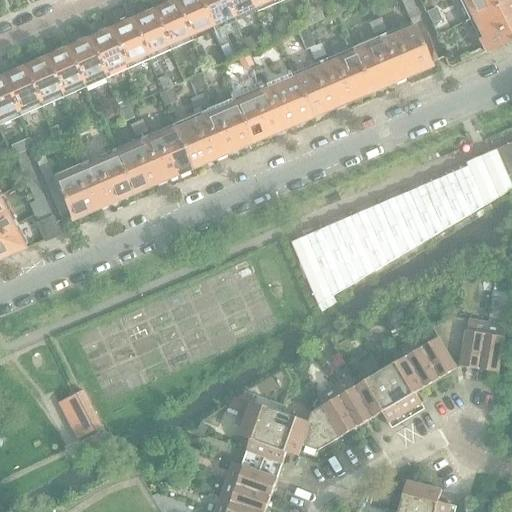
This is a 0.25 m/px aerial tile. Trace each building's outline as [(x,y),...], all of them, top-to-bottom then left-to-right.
[(193,38),(176,2),(170,0),(165,3),(163,7),(154,11),(171,48),(193,38)] [(213,29),(200,0),(179,0),(176,2),(193,38),(213,29)] [(235,19),(226,0),(200,0),(213,29),(235,19)] [(257,10),(252,0),(226,0),(235,19),(257,10)] [(278,1),(277,0),(252,0),(257,10),(278,1)] [(346,10),(341,0),(340,0),(330,4),(335,15),(346,10)] [(508,0),(462,0),(471,17),(508,0)] [(511,0),(508,0),(471,17),(482,40),(479,42),(483,50),(481,51),(480,49),(468,55),(470,60),(472,59),(511,41),(511,0)] [(416,10),(413,4),(405,7),(408,14),(416,10)] [(439,20),(434,9),(426,12),(430,24),(439,20)] [(171,48),(154,11),(149,10),(143,13),(141,17),(133,21),(149,57),(171,48)] [(324,20),(320,10),(308,15),(312,25),(324,20)] [(419,16),(416,10),(408,14),(410,20),(419,16)] [(421,23),(419,16),(410,20),(413,26),(421,23)] [(312,26),(308,18),(301,21),(304,29),(312,26)] [(385,30),(381,19),(375,21),(379,33),(385,30)] [(149,57),(133,21),(127,20),(121,22),(120,26),(111,30),(128,67),(149,57)] [(379,33),(375,21),(369,24),(373,35),(379,33)] [(424,29),(421,23),(413,26),(414,28),(416,33),(424,29)] [(418,39),(416,33),(414,28),(353,53),(370,94),(430,68),(429,64),(426,58),(424,51),(421,45),(418,39)] [(128,67),(111,30),(106,29),(99,32),(96,36),(89,39),(106,77),(128,67)] [(427,35),(424,29),(416,33),(418,39),(427,35)] [(313,48),(306,31),(299,34),(305,51),(309,49),(313,48)] [(275,39),(271,32),(265,35),(269,43),(275,39)] [(429,41),(427,35),(418,39),(421,45),(429,41)] [(257,48),(252,37),(244,40),(249,52),(257,48)] [(106,77),(89,39),(86,40),(83,39),(76,42),(75,45),(67,49),(84,87),(106,77)] [(432,48),(429,41),(421,45),(424,51),(432,48)] [(234,58),(228,44),(220,48),(227,61),(234,58)] [(325,56),(321,45),(315,47),(319,58),(325,56)] [(200,46),(195,49),(201,63),(207,60),(200,46)] [(319,58),(315,47),(313,48),(309,49),(314,60),(319,58)] [(84,87),(67,49),(65,50),(61,48),(55,51),(53,55),(45,58),(62,96),(84,87)] [(435,54),(432,48),(424,51),(426,58),(435,54)] [(370,94),(353,53),(294,78),(310,119),(370,94)] [(184,65),(179,54),(173,57),(178,68),(184,65)] [(252,61),(249,54),(238,59),(241,66),(252,61)] [(437,61),(435,54),(426,58),(429,64),(437,61)] [(62,96),(45,58),(43,59),(40,58),(33,61),(32,64),(24,68),(41,106),(62,96)] [(41,106),(24,68),(22,69),(18,67),(12,70),(10,74),(2,77),(19,116),(41,106)] [(266,81),(261,70),(255,72),(260,83),(266,81)] [(260,83),(255,72),(250,75),(255,86),(260,83)] [(172,88),(166,75),(158,79),(163,92),(172,88)] [(0,124),(19,116),(2,77),(0,78),(0,124)] [(206,86),(202,77),(190,82),(194,91),(206,86)] [(310,119),(294,78),(233,104),(251,144),(310,119)] [(159,97),(164,107),(175,102),(170,92),(159,97)] [(207,106),(202,95),(196,97),(201,108),(207,106)] [(127,107),(122,96),(113,100),(118,111),(127,107)] [(201,108),(196,97),(190,100),(195,111),(201,108)] [(251,144),(233,104),(173,129),(191,170),(251,144)] [(82,125),(79,117),(71,120),(75,129),(82,125)] [(146,132),(142,121),(136,123),(141,134),(146,132)] [(141,134),(136,123),(130,126),(135,137),(141,134)] [(191,170),(173,129),(114,154),(131,195),(191,170)] [(42,144),(39,137),(30,140),(33,148),(40,145),(42,144)] [(33,148),(30,140),(29,138),(11,147),(15,156),(25,151),(30,149),(33,148)] [(42,151),(40,145),(33,148),(30,149),(33,155),(42,151)] [(87,157),(82,147),(76,149),(81,160),(87,157)] [(81,160),(76,149),(71,152),(76,162),(81,160)] [(511,149),(293,243),(319,305),(511,190),(511,149)] [(28,158),(25,151),(15,156),(18,163),(28,158)] [(45,157),(42,151),(33,155),(35,161),(45,157)] [(131,195),(114,154),(54,180),(55,181),(57,187),(60,193),(62,199),(64,205),(67,211),(69,218),(71,221),(131,195)] [(47,163),(45,157),(35,161),(38,167),(47,163)] [(31,165),(28,158),(18,163),(21,169),(31,165)] [(50,169),(47,163),(38,167),(40,173),(50,169)] [(33,172),(31,165),(21,169),(24,176),(33,172)] [(52,175),(50,169),(40,173),(43,179),(52,175)] [(36,178),(33,172),(24,176),(26,183),(36,178)] [(55,181),(54,180),(52,175),(43,179),(46,185),(55,181)] [(39,185),(36,178),(26,183),(29,189),(39,185)] [(57,187),(55,181),(46,185),(48,191),(57,187)] [(42,191),(39,185),(29,189),(32,196),(42,191)] [(60,193),(57,187),(48,191),(51,196),(60,193)] [(44,198),(42,191),(32,196),(35,202),(44,198)] [(62,199),(60,193),(51,196),(53,202),(62,199)] [(44,198),(35,202),(38,209),(47,205),(47,204),(44,198)] [(64,205),(62,199),(53,202),(56,208),(64,205)] [(35,202),(29,204),(34,215),(39,212),(38,209),(35,202)] [(47,205),(38,209),(39,212),(40,215),(50,211),(47,205)] [(67,211),(64,205),(56,208),(59,214),(67,211)] [(0,259),(23,250),(11,227),(0,206),(0,259)] [(50,211),(40,215),(43,222),(52,218),(50,211)] [(69,218),(67,211),(59,214),(62,221),(69,218)] [(39,212),(34,215),(38,225),(43,222),(40,215),(39,212)] [(59,234),(54,224),(52,218),(43,222),(38,225),(44,241),(58,235),(59,234)] [(469,321),(452,318),(432,329),(456,371),(461,368),(469,321)] [(480,371),(488,324),(469,321),(461,368),(480,371)] [(499,374),(505,338),(507,327),(488,324),(480,371),(499,374)] [(456,371),(432,329),(417,338),(441,379),(456,371)] [(441,379),(417,338),(400,348),(406,358),(424,389),(441,379)] [(424,389),(406,358),(397,363),(416,394),(424,389)] [(422,404),(416,394),(397,363),(381,373),(405,414),(422,404)] [(405,414),(381,373),(364,382),(383,413),(389,424),(405,414)] [(374,418),(356,387),(350,377),(334,387),(358,428),(374,418)] [(383,413),(364,382),(356,387),(374,418),(383,413)] [(358,428),(334,387),(317,397),(323,407),(342,437),(358,428)] [(100,427),(81,392),(82,391),(81,391),(57,403),(58,404),(59,403),(77,439),(76,440),(77,440),(101,428),(100,427)] [(251,441),(263,407),(251,403),(239,437),(251,441)] [(265,458),(281,413),(263,407),(251,441),(247,452),(265,458)] [(342,437),(323,407),(312,413),(309,422),(310,423),(302,446),(318,452),(342,437)] [(287,453),(299,419),(281,413),(265,458),(283,465),(287,453)] [(310,423),(309,422),(299,419),(287,453),(298,457),(302,446),(310,423)] [(272,497),(278,479),(277,479),(233,463),(226,481),(272,497)] [(398,480),(397,482),(407,485),(405,494),(439,503),(442,491),(408,482),(408,479),(399,476),(398,480)] [(260,511),(266,511),(272,497),(226,481),(220,498),(260,511)] [(405,494),(399,511),(448,511),(451,506),(439,503),(405,494)] [(260,511),(220,498),(215,511),(260,511)]
